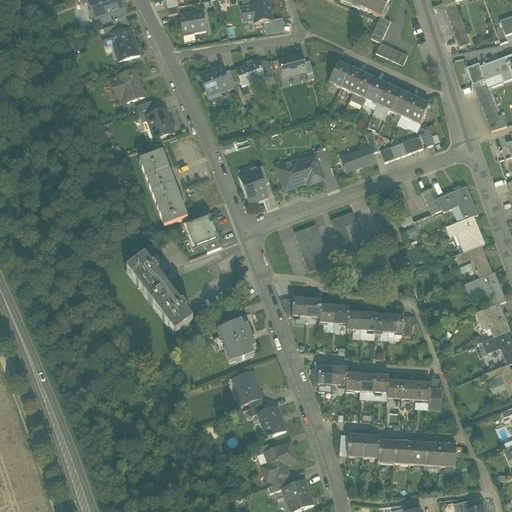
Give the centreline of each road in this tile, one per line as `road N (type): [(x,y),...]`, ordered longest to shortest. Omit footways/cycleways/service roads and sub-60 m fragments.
road 1 (residential): [(243,235),(343,511)]
road 2 (residential): [(243,235),(470,147)]
road 3 (secondary): [(85,511),(0,290)]
road 4 (residential): [(167,59),(243,235)]
road 5 (residential): [(167,59),(300,37),(289,0)]
road 6 (track): [(0,359),(55,511)]
road 7 (residential): [(470,147),(420,0)]
road 8 (residential): [(511,267),(470,147)]
